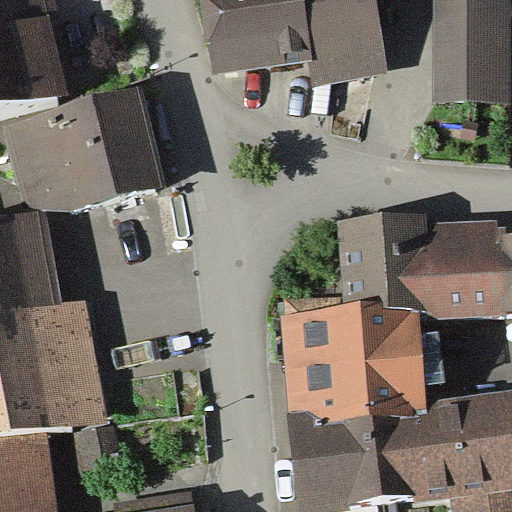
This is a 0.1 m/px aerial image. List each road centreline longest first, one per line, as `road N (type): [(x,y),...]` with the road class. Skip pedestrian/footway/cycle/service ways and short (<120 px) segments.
road 1 (residential): [(216,198),(249,511)]
road 2 (residential): [(216,198),(511,199)]
road 3 (residential): [(158,0),(216,198)]
